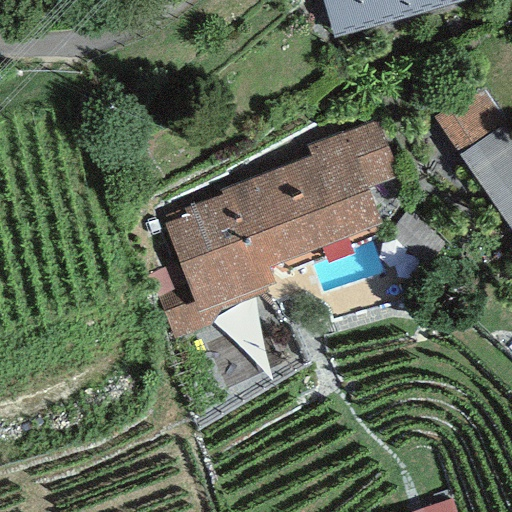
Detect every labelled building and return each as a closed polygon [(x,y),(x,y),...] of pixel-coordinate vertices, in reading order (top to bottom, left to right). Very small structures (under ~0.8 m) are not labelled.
[(324,0),(334,32),(442,0),(324,0)] [(482,85),(435,114),(458,150),(505,121),(482,85)] [(188,210),(165,219),(197,304),(275,275),(268,257),(381,215),(369,184),(398,173),(377,117),(308,143),(311,152),(221,185),(223,191),(186,204),(188,210)] [(511,128),(505,121),(458,150),(511,221),(511,128)] [(414,511),(468,511),(451,464),(403,481),(414,511)]
